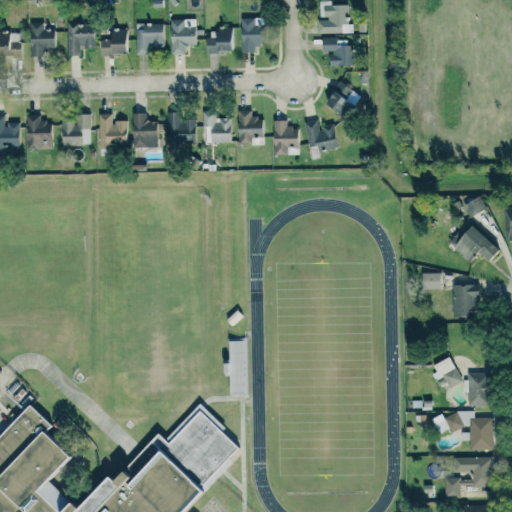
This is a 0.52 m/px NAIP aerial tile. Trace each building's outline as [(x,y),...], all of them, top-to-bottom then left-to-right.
[(317,33),(348,32),(348,4),(332,4),(332,0),(319,1),(320,18),(317,18),(317,33)] [(257,18),(240,17),(240,51),(256,51),(257,18)] [(169,19),(169,53),(184,53),(184,44),(194,44),(194,18),(169,19)] [(42,22),(29,22),(28,55),(39,55),(39,48),(53,48),(53,30),(42,29),(42,22)] [(135,52),(148,52),(148,47),(162,46),(161,22),(134,23),(135,52)] [(66,55),(79,55),(79,47),(92,47),(93,23),(67,23),(66,55)] [(109,29),(109,39),(99,39),(100,54),(126,53),(125,28),(109,29)] [(205,51),(232,51),(233,28),(206,28),(205,51)] [(0,54),(19,55),(19,32),(0,31),(0,54)] [(337,37),(321,37),(321,51),(329,52),(329,65),(352,66),(352,45),(337,45),(337,37)] [(345,100),(333,90),(322,101),(334,112),(345,100)] [(215,117),(214,110),(201,110),(202,125),(207,125),(208,142),(230,142),(230,117),(215,117)] [(251,144),(251,137),(261,137),(261,117),(250,116),(251,110),(237,110),(237,144),(251,144)] [(193,117),(181,118),(180,111),(167,112),(169,142),(194,141),(193,117)] [(144,112),(131,112),(131,147),(156,146),(155,120),(144,120),(144,112)] [(125,121),(111,121),(111,113),(98,113),(99,151),(126,150),(125,121)] [(4,115),(0,114),(0,154),(7,154),(7,145),(19,144),(18,121),(5,122),(4,115)] [(51,121),(39,121),(39,115),(26,114),(25,149),(50,149),(51,121)] [(61,122),(61,145),(90,145),(89,114),(76,114),(76,121),(61,122)] [(285,119),(272,120),(273,154),(286,154),(286,147),(298,147),(298,127),(286,127),(285,119)] [(333,123),(318,125),(317,119),(304,121),(306,146),(316,146),(316,150),(335,148),(333,123)] [(469,217),(485,207),(479,195),(462,205),(469,217)] [(487,260),(497,247),(466,224),(450,246),(469,260),(475,251),(487,260)] [(439,272),(420,273),(420,288),(440,288),(439,272)] [(452,316),(477,315),(476,284),(451,284),(452,316)] [(429,366),(439,386),(446,382),(448,387),(461,381),(448,357),(429,366)] [(466,391),(467,406),(486,405),(485,372),(464,373),(464,391),(466,391)] [(0,511),(0,431),(26,405),(69,458),(35,491),(57,511),(84,511),(194,408),(234,450),(175,511),(0,511)] [(490,419),(473,419),(473,410),(456,411),(443,417),(441,413),(430,418),(437,433),(447,429),(449,432),(464,425),(468,425),(468,432),(460,432),(460,440),(469,440),(469,449),(492,448),(490,419)] [(444,478),(444,497),(459,497),(459,485),(489,485),(489,457),(452,457),(452,472),(471,472),(471,478),(444,478)]
